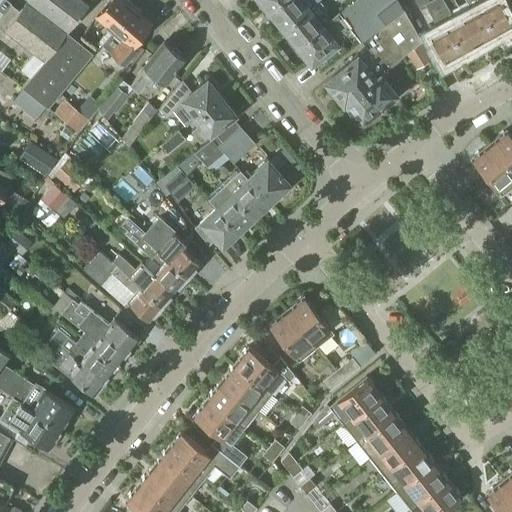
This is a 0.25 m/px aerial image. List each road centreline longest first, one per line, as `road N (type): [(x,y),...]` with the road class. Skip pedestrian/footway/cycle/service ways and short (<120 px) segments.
road 1 (residential): [(68,511),(212,332),(304,238)]
road 2 (residential): [(304,238),(465,438),(511,412)]
road 3 (residential): [(353,192),(200,0)]
road 4 (residential): [(511,276),(411,150)]
